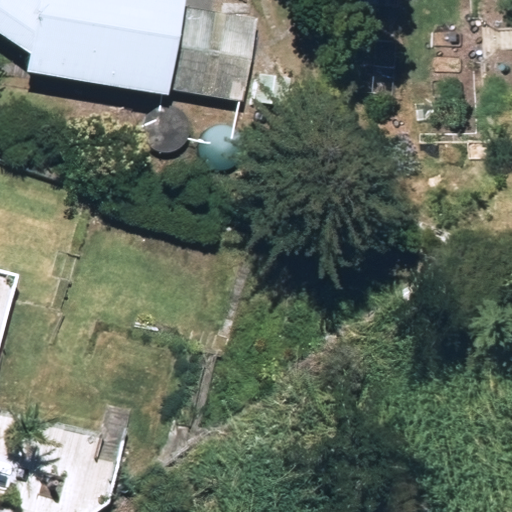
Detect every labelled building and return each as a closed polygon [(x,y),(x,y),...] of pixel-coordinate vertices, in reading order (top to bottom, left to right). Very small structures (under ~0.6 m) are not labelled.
[(0,0),(0,42),(24,58),(20,77),(159,101),(177,0),(0,0)] [(181,11),(168,90),(235,102),(249,23),(181,11)] [(259,84),(255,113),(287,117),(291,88),(259,84)] [(190,130),(147,123),(140,165),(183,172),(190,130)] [(251,136),(201,133),(198,174),(248,177),(251,136)] [(0,476),(0,494),(23,503),(34,472),(6,461),(0,476)]
